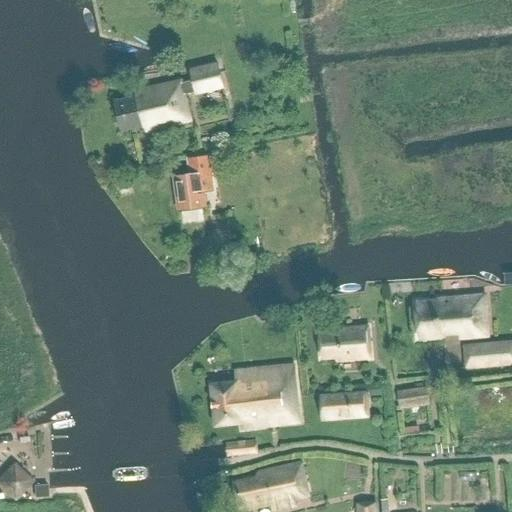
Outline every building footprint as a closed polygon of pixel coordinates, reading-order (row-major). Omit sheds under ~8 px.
[(182,80),(174,82),(145,88),(146,93),(115,99),(122,129),(156,122),(157,127),(190,120),(185,94),(194,93),(194,94),(223,89),(218,62),(188,68),(191,80),(183,82),(182,80)] [(178,210),(205,207),(203,190),(211,189),(208,170),(210,170),(208,155),(188,157),(189,166),(195,165),(195,173),(175,176),(177,189),(176,189),(178,210)] [(419,337),(443,336),(442,333),(460,332),(460,337),(486,335),(483,295),(438,298),(438,300),(417,301),(419,337)] [(371,357),(369,326),(335,328),(336,332),(319,332),(321,356),(337,356),(337,359),(371,357)] [(511,360),(511,346),(511,339),(465,343),(467,364),(511,360)] [(242,426),(299,420),(293,364),(236,370),(236,380),(213,382),(216,423),(242,421),(242,426)] [(421,383),(401,384),(404,413),(423,411),(421,383)] [(319,395),(321,420),(368,417),(367,392),(319,395)] [(225,443),(227,457),(256,454),(254,440),(225,443)] [(233,480),(240,510),(272,503),(273,509),(298,503),(296,498),(308,495),(300,461),(259,471),(256,475),(233,480)] [(9,469),(4,474),(4,478),(22,477),(22,474),(17,468),(9,469)] [(8,486),(4,490),(10,496),(17,496),(23,490),(19,486),(8,486)] [(356,503),(356,511),(377,511),(377,502),(356,503)]
